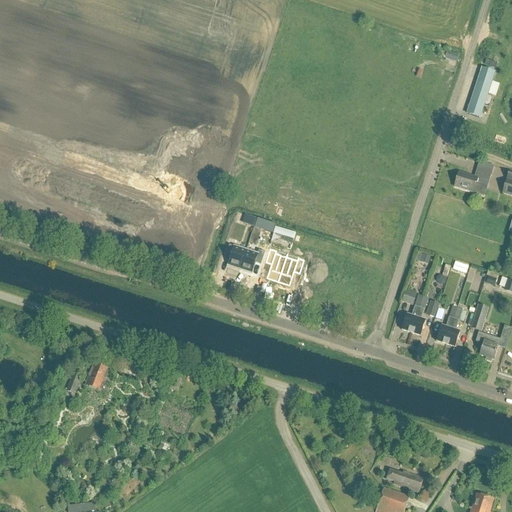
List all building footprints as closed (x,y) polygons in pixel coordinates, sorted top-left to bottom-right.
[(457,63),(459,56),(448,52),(445,60),(457,63)] [(482,70),(467,116),(479,119),(480,113),(486,115),(492,98),(486,96),(493,73),(482,70)] [(454,187),(472,193),(482,196),(487,187),(490,176),(493,167),(479,163),(476,171),(474,178),(459,173),(454,187)] [(511,174),(501,171),(495,191),(503,194),(503,195),(511,197),(511,174)] [(258,220),(246,217),(243,225),(255,229),(258,220)] [(500,237),(504,222),(495,221),(492,235),(500,237)] [(273,235),(275,227),(268,225),(265,232),(266,233),(273,235)] [(229,247),(225,259),(231,261),(230,262),(228,268),(240,272),(246,253),(229,247)] [(267,280),(278,284),(286,259),(276,255),(277,253),(270,251),(266,264),(271,266),(267,280)] [(246,253),(240,272),(252,276),(256,264),(261,266),(265,254),(259,252),(257,256),(249,254),(246,253)] [(428,266),(430,259),(421,256),(419,264),(428,266)] [(286,259),(278,284),(289,288),(294,274),(300,276),(304,262),(298,260),(297,262),(286,259)] [(496,264),(493,271),(504,275),(506,268),(496,264)] [(427,266),(424,277),(430,279),(433,268),(427,266)] [(488,277),(486,284),(494,287),(496,280),(488,277)] [(503,291),(511,294),(511,281),(507,280),(503,291)] [(419,307),(422,298),(418,296),(411,318),(406,316),(401,331),(410,334),(419,307)] [(401,298),(397,306),(406,310),(410,302),(401,298)] [(423,298),(422,298),(419,307),(424,309),(427,300),(423,298)] [(501,308),(511,312),(511,309),(511,303),(504,300),(501,308)] [(436,319),(440,306),(431,303),(426,316),(436,319)] [(419,307),(410,334),(420,337),(425,321),(421,320),(424,309),(419,307)] [(482,333),(489,310),(478,307),(471,330),(482,333)] [(435,342),(445,345),(457,310),(452,308),(445,329),(440,327),(435,342)] [(457,310),(445,345),(454,348),(459,334),(454,332),(461,311),(457,310)] [(479,356),(486,359),(485,362),(491,364),(492,361),(493,361),(497,348),(505,350),(511,330),(505,328),(500,341),(479,334),(476,344),(482,346),(482,347),(479,356)] [(100,392),(108,371),(94,365),(86,386),(100,392)] [(65,391),(75,396),(82,378),(72,374),(65,391)] [(150,374),(142,375),(144,384),(152,383),(150,374)] [(402,475),(391,471),(387,480),(395,483),(394,486),(418,494),(423,480),(403,473),(402,475)] [(404,511),(409,498),(384,489),(375,511),(404,511)] [(490,511),(494,501),(477,496),(471,511),(490,511)]
